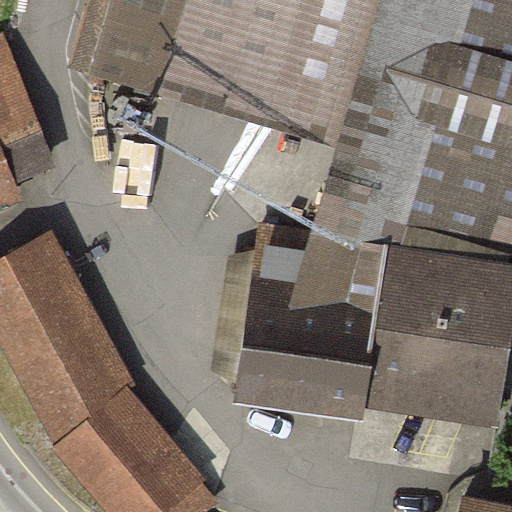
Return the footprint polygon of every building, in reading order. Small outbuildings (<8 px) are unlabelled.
[(384,0),(106,0),(87,65),(342,141),(384,0)] [(511,0),(401,0),(332,234),(285,227),(261,386),(504,423),(511,368),(511,0)] [(14,41),(0,50),(0,208),(34,196),(12,138),(47,125),(14,41)] [(66,244),(0,279),(0,308),(71,440),(149,398),(66,244)] [(149,398),(71,440),(130,511),(195,511),(221,496),(149,398)] [(511,511),(464,502),(461,511),(511,511)]
